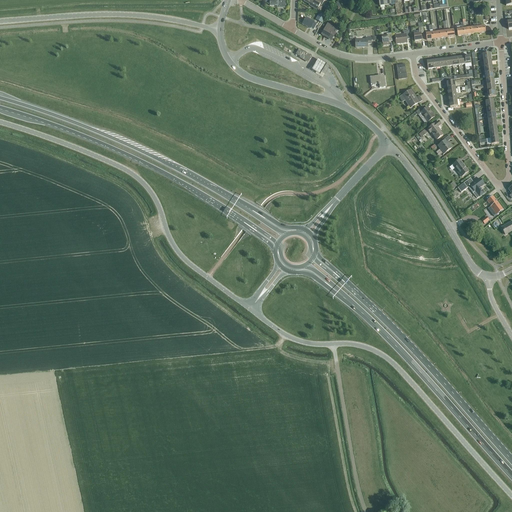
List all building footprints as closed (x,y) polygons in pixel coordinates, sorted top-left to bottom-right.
[(322,5),(324,0),(318,0),(317,0),(305,0),(304,1),(312,5),(311,7),(317,10),(321,4),(322,5)] [(320,13),(316,19),(322,23),(326,17),(320,13)] [(311,28),(314,29),(317,24),(306,18),(302,24),(310,29),(311,28)] [(414,32),(414,34),(415,41),(422,41),(421,34),(423,33),(422,23),(419,23),(419,24),(418,24),(419,31),(414,32)] [(481,23),(477,24),(478,34),(486,33),(485,32),(490,31),(490,27),(485,27),(485,26),(481,27),(481,23)] [(326,35),(333,39),(336,34),(333,32),(335,28),(328,24),(322,35),(325,37),(326,35)] [(461,27),(456,27),(457,30),(457,36),(465,35),(464,29),(463,26),(461,27)] [(409,30),(403,30),(404,34),(395,35),(396,44),(407,42),(407,39),(410,38),(409,30)] [(389,41),(392,41),(391,33),(386,34),(386,35),(381,36),(383,46),(390,45),(389,41)] [(371,44),(371,37),(366,37),(366,40),(356,40),(356,47),(368,47),(368,44),(371,44)] [(296,55),(308,62),(311,57),(299,49),(296,55)] [(320,75),(326,65),(318,60),(312,70),(320,75)] [(397,65),(399,80),(407,79),(405,64),(397,65)] [(379,84),(380,88),(385,87),(384,76),(370,77),(371,84),(378,83),(378,85),(379,84)] [(409,107),(410,109),(422,101),(420,96),(416,98),(412,92),(413,91),(412,90),(400,98),(403,103),(406,101),(409,106),(409,107)] [(423,107),(416,112),(418,115),(421,113),(428,122),(435,117),(428,108),(425,110),(423,107)] [(438,127),(441,125),(439,122),(436,124),(435,124),(428,129),(429,129),(428,130),(430,133),(431,133),(437,140),(444,135),(438,127)] [(419,134),(421,137),(428,133),(425,129),(419,134)] [(448,142),(452,139),(450,136),(440,143),(441,144),(439,146),(445,154),(452,148),(448,142)] [(459,160),(453,165),(462,177),(468,172),(459,160)] [(480,179),(468,187),(473,193),(475,191),(477,194),(479,197),(484,193),(480,188),(484,185),(480,179)] [(464,183),(457,188),(460,192),(461,193),(467,188),(464,183)] [(493,197),(487,201),(491,207),(490,207),(496,215),(503,210),(499,205),(499,206),(498,206),(496,204),(497,203),(497,202),(493,197)] [(503,232),(505,235),(511,231),(511,222),(502,227),(504,231),(503,232)]
